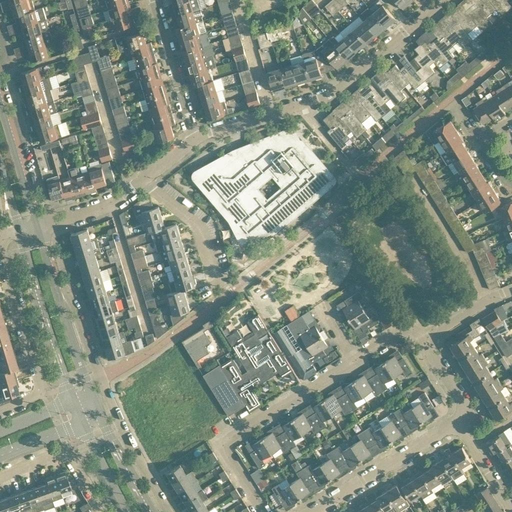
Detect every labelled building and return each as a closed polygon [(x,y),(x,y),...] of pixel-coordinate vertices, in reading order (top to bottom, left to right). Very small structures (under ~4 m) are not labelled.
[(32,0),(24,0),(12,4),(13,8),(15,15),(35,9),(32,0)] [(106,0),(109,9),(129,3),(128,0),(106,0)] [(185,0),(169,5),(173,16),(200,8),(201,8),(198,0),(185,0)] [(313,0),(310,0),(302,7),(307,12),(316,4),(313,0)] [(344,6),(338,0),(331,0),(330,1),(338,11),(344,6)] [(382,0),(379,0),(369,8),(373,13),(386,28),(396,20),(383,4),(385,3),(382,0)] [(412,1),(411,0),(394,0),(402,9),(412,1)] [(472,0),(476,5),(472,9),(487,27),(492,23),(487,17),(491,13),(480,0),(472,0)] [(480,0),(491,13),(496,9),(502,15),(507,11),(497,0),(480,0)] [(497,0),(507,11),(510,15),(511,16),(511,15),(511,6),(506,0),(497,0)] [(325,6),(333,15),(338,11),(330,1),(325,6)] [(109,9),(112,19),(132,13),(129,3),(109,9)] [(222,14),(233,11),(231,4),(220,7),(222,14)] [(321,10),(316,4),(307,12),(311,18),(321,10)] [(458,5),(454,8),(478,36),(487,27),(472,9),(467,13),(459,4),(458,5)] [(35,9),(15,15),(18,27),(39,21),(46,18),(43,7),(35,9)] [(200,8),(173,16),(176,28),(196,22),(202,20),(203,20),(201,16),(203,16),(200,8)] [(451,11),(449,12),(457,21),(452,25),(468,44),(473,39),(478,36),(454,8),(451,11)] [(235,18),(233,11),(222,14),(224,21),(235,18)] [(132,13),(112,19),(115,29),(135,23),(132,13)] [(373,13),(363,21),(376,36),(386,28),(373,13)] [(91,14),(80,17),(81,21),(83,28),(88,26),(94,24),(91,14)] [(18,27),(22,38),(49,30),(46,18),(18,27)] [(439,21),(435,24),(453,45),(456,49),(459,51),(463,48),(468,44),(452,25),(448,29),(440,20),(439,21)] [(363,21),(353,29),(366,44),(376,36),(363,21)] [(176,28),(180,39),(200,33),(196,22),(176,28)] [(432,27),(430,28),(438,38),(433,42),(449,60),(452,64),(456,60),(453,56),(454,56),(451,53),(456,49),(453,45),(435,24),(432,27)] [(88,26),(83,28),(87,40),(91,38),(90,33),(88,26)] [(227,30),(229,37),(240,34),(237,27),(227,30)] [(281,28),(257,35),(258,41),(271,38),(272,41),(284,37),(282,32),(281,28)] [(353,29),(344,37),(357,52),(366,44),(353,29)] [(22,38),(25,50),(46,44),(53,42),(49,30),(22,38)] [(123,36),(115,38),(120,52),(131,48),(147,43),(146,43),(143,32),(124,37),(124,35),(123,36)] [(180,39),(183,51),(203,45),(200,33),(180,39)] [(81,34),(75,36),(77,40),(79,48),(84,47),(82,41),(81,38),(82,38),(81,34)] [(229,37),(233,48),(243,45),(240,34),(229,37)] [(503,34),(498,38),(502,43),(507,39),(503,34)] [(333,35),(329,39),(347,60),(357,52),(344,37),(338,41),(333,35)] [(420,37),(416,40),(419,44),(434,62),(439,68),(443,72),(450,66),(447,61),(449,60),(433,42),(429,45),(424,40),(420,35),(419,36),(420,37)] [(258,41),(260,48),(273,45),(271,38),(258,41)] [(337,68),(347,60),(329,39),(329,38),(317,49),(317,50),(328,71),(329,71),(335,66),(337,68)] [(497,39),(492,43),(496,48),(501,44),(497,39)] [(147,43),(131,48),(134,58),(154,52),(151,41),(146,43),(147,43)] [(46,44),(25,50),(29,61),(49,55),(46,44)] [(96,44),(88,46),(93,61),(98,60),(101,59),(96,44)] [(412,64),(411,65),(425,80),(435,72),(429,65),(434,62),(419,44),(414,48),(419,54),(414,58),(421,67),(417,70),(412,64)] [(183,51),(187,62),(207,56),(203,45),(183,51)] [(233,48),(236,60),(247,57),(243,45),(233,48)] [(302,54),(303,57),(304,61),(310,80),(322,77),(321,73),(328,71),(317,50),(302,54)] [(87,52),(73,57),(77,68),(85,66),(85,64),(90,62),(87,52)] [(134,58),(137,69),(157,63),(154,52),(134,58)] [(482,52),(478,55),(479,57),(482,60),(483,60),(487,56),(487,55),(484,52),(482,52)] [(101,59),(98,60),(100,68),(112,65),(109,55),(100,57),(101,59)] [(207,56),(187,62),(190,74),(210,68),(216,66),(212,55),(207,56)] [(236,60),(238,67),(249,64),(247,57),(236,60)] [(482,60),(479,57),(469,65),(472,69),(482,60)] [(304,61),(292,65),(298,84),(310,80),(304,61)] [(502,67),(506,72),(511,67),(511,66),(509,62),(502,67)] [(137,69),(132,70),(135,79),(140,78),(140,79),(160,73),(157,63),(137,69)] [(395,64),(390,69),(405,86),(409,82),(415,88),(425,80),(411,65),(407,68),(405,65),(400,70),(395,64)] [(472,69),(469,65),(468,64),(460,71),(464,75),(472,69)] [(112,65),(100,68),(103,77),(114,74),(112,65)] [(292,65),(280,68),(286,88),(298,84),(292,65)] [(42,66),(21,72),(25,84),(45,78),(42,66)] [(190,74),(193,86),(214,79),(210,68),(190,74)] [(250,68),(240,72),(241,76),(243,83),(253,80),(251,73),(250,68)] [(286,88),(280,68),(267,72),(273,91),(286,88)] [(390,78),(385,82),(401,101),(406,96),(400,90),(405,86),(390,69),(385,73),(390,78)] [(494,74),(497,79),(504,74),(500,69),(494,74)] [(87,70),(76,74),(78,80),(89,77),(87,70)] [(140,79),(143,89),(163,83),(160,73),(140,79)] [(25,84),(20,85),(23,96),(51,88),(53,88),(49,76),(45,78),(25,84)] [(104,79),(106,89),(118,85),(115,76),(104,79)] [(450,81),(453,85),(460,79),(457,76),(450,81)] [(78,80),(82,92),(92,89),(89,77),(78,80)] [(193,86),(197,97),(222,89),(224,89),(221,77),(214,79),(193,86)] [(373,77),(368,81),(386,102),(390,98),(396,105),(401,101),(385,82),(381,86),(373,77)] [(487,78),(481,83),(485,88),(491,83),(487,78)] [(255,87),(253,80),(243,83),(245,90),(255,87)] [(364,84),(363,85),(370,94),(366,98),(382,117),(386,113),(391,109),(391,108),(386,102),(368,81),(364,84)] [(508,82),(502,86),(511,101),(511,83),(510,85),(508,82)] [(143,89),(146,99),(166,93),(163,83),(143,89)] [(106,89),(110,99),(121,96),(118,85),(106,89)] [(497,93),(494,95),(505,114),(505,113),(504,111),(511,105),(511,101),(502,86),(496,90),(497,93)] [(23,96),(27,108),(47,102),(54,100),(51,88),(23,96)] [(92,89),(82,92),(83,97),(85,103),(95,100),(94,93),(92,89)] [(222,89),(197,97),(200,108),(205,107),(225,101),(225,100),(226,100),(222,89)] [(435,92),(430,96),(434,101),(439,97),(435,92)] [(146,99),(149,109),(169,103),(166,93),(146,99)] [(354,93),(348,97),(366,118),(371,115),(376,121),(382,117),(366,98),(361,102),(354,93)] [(482,98),(482,99),(495,120),(505,114),(494,95),(484,102),(482,98)] [(110,99),(113,109),(124,106),(121,96),(110,99)] [(260,103),(258,96),(248,99),(250,106),(260,103)] [(462,99),(466,106),(471,103),(466,96),(462,99)] [(344,100),(338,105),(362,133),(367,129),(362,122),(366,118),(348,97),(345,100),(344,100)] [(495,120),(482,99),(475,103),(477,106),(473,108),(483,124),(493,117),(495,120)] [(95,100),(85,103),(88,114),(88,115),(99,112),(95,100)] [(227,108),(225,101),(205,107),(208,119),(234,111),(232,106),(227,108)] [(27,108),(30,119),(51,113),(47,102),(27,108)] [(149,109),(152,119),(172,113),(169,103),(149,109)] [(332,111),(329,114),(347,134),(352,131),(357,137),(362,133),(338,105),(331,111),(332,111)] [(421,105),(415,111),(418,114),(424,109),(421,105)] [(113,109),(116,119),(127,116),(124,106),(113,109)] [(51,113),(30,119),(34,131),(34,132),(38,130),(59,124),(61,123),(58,111),(51,113)] [(102,123),(99,112),(81,117),(84,129),(92,127),(92,126),(102,123)] [(152,119),(155,129),(175,123),(172,113),(152,119)] [(329,114),(323,119),(331,128),(327,131),(343,149),(346,147),(348,145),(345,142),(350,138),(347,134),(329,114)] [(116,119),(119,129),(130,126),(127,116),(116,119)] [(409,116),(402,122),(405,125),(412,120),(409,116)] [(440,140),(440,141),(457,130),(450,120),(441,126),(438,121),(426,131),(434,144),(440,140)] [(393,123),(390,127),(391,128),(393,130),(395,133),(398,131),(405,125),(402,122),(396,127),(393,123)] [(175,123),(155,129),(150,131),(154,142),(174,136),(171,125),(175,123)] [(59,124),(38,130),(39,132),(42,142),(51,139),(62,136),(59,124)] [(130,126),(119,129),(122,139),(133,136),(132,135),(139,133),(136,124),(130,126)] [(233,159),(233,158),(228,157),(196,172),(194,177),(195,178),(199,182),(213,199),(219,201),(220,200),(229,211),(229,216),(240,239),(245,241),(247,241),(263,236),(274,233),(278,228),(277,227),(311,198),(311,197),(315,197),(333,182),(334,177),(333,175),(309,147),(305,146),(296,136),(295,131),(294,129),(288,128),(287,129),(285,130),(254,142),(243,146),(240,151),(241,153),(233,159)] [(391,128),(387,132),(391,137),(394,134),(395,133),(393,130),(391,128)] [(440,140),(434,144),(440,155),(447,151),(462,141),(463,140),(457,130),(440,141),(440,140)] [(96,139),(97,144),(108,141),(106,136),(96,139)] [(133,136),(122,139),(125,151),(136,147),(133,136)] [(377,140),(375,142),(379,147),(381,146),(386,141),(382,136),(378,139),(377,140)] [(97,144),(98,149),(109,146),(108,141),(97,144)] [(447,151),(453,161),(468,151),(462,141),(447,151)] [(98,149),(99,152),(102,161),(113,158),(111,152),(109,146),(98,149)] [(374,151),(371,148),(365,153),(368,156),(374,151)] [(404,150),(394,158),(399,166),(405,176),(410,173),(404,163),(409,160),(404,150)] [(365,153),(365,152),(364,151),(354,160),(358,165),(368,156),(365,153)] [(413,151),(407,155),(410,159),(415,155),(413,151)] [(453,161),(459,171),(474,162),(468,151),(453,161)] [(409,160),(404,163),(410,173),(415,170),(425,164),(422,160),(413,166),(409,160)] [(90,170),(95,186),(115,180),(109,161),(101,164),(101,162),(89,166),(90,170)] [(459,171),(466,181),(481,172),(474,162),(459,171)] [(425,164),(415,170),(418,174),(422,180),(434,173),(430,167),(427,169),(425,164)] [(68,170),(70,176),(76,197),(86,194),(80,173),(78,167),(68,170)] [(95,186),(90,170),(80,173),(86,194),(96,191),(95,186)] [(466,181),(472,191),(488,181),(487,182),(481,172),(466,181)] [(434,173),(422,180),(428,190),(437,185),(435,180),(437,179),(434,173)] [(47,179),(53,199),(65,195),(60,179),(59,175),(47,179)] [(76,197),(70,176),(60,179),(65,195),(66,200),(76,197)] [(472,191),(478,201),(495,191),(488,181),(472,191)] [(437,185),(428,190),(431,194),(440,189),(437,185)] [(495,191),(478,201),(485,212),(501,201),(495,191)] [(142,210),(137,212),(140,223),(146,221),(162,216),(159,205),(153,207),(150,198),(146,195),(139,200),(142,210)] [(450,205),(447,201),(438,206),(441,211),(450,205)] [(511,201),(499,207),(504,218),(511,214),(511,201)] [(453,209),(450,205),(441,211),(444,215),(453,209)] [(335,218),(339,223),(346,219),(342,214),(335,218)] [(162,216),(146,221),(149,231),(153,230),(165,226),(165,225),(162,216)] [(451,227),(454,231),(463,225),(460,221),(451,227)] [(155,240),(155,241),(180,233),(176,223),(165,226),(153,230),(156,239),(155,240)] [(454,231),(456,235),(465,229),(463,225),(454,231)] [(71,233),(74,244),(91,239),(87,228),(71,233)] [(158,251),(160,251),(183,244),(180,233),(155,241),(158,251)] [(138,235),(127,238),(129,244),(130,248),(135,247),(134,244),(140,242),(138,235)] [(74,244),(78,254),(94,249),(100,248),(97,237),(91,239),(74,244)] [(474,243),(472,239),(462,245),(465,249),(474,243)] [(483,245),(481,241),(474,243),(465,249),(467,252),(473,249),(483,245)] [(112,248),(107,250),(109,256),(119,253),(117,247),(116,243),(110,244),(112,248)] [(160,251),(163,261),(186,254),(183,244),(160,251)] [(135,247),(130,248),(131,253),(133,259),(145,255),(143,249),(136,251),(135,247)] [(94,249),(78,254),(81,265),(97,260),(95,254),(101,252),(100,248),(94,249)] [(119,253),(109,256),(111,262),(115,261),(117,265),(122,263),(121,259),(119,253)] [(171,263),(173,269),(189,264),(186,254),(163,261),(165,265),(171,263)] [(145,255),(133,259),(135,265),(136,269),(141,267),(148,265),(145,255)] [(490,263),(488,258),(478,262),(480,267),(490,263)] [(81,265),(84,275),(100,270),(97,260),(81,265)] [(122,263),(117,265),(120,275),(125,274),(123,268),(122,263)] [(492,267),(490,263),(480,267),(482,271),(492,267)] [(173,269),(167,271),(170,281),(176,280),(192,275),(189,264),(173,269)] [(151,276),(149,269),(143,271),(141,267),(136,269),(139,279),(151,276)] [(100,270),(84,275),(87,285),(103,280),(111,278),(108,268),(100,270)] [(125,274),(120,275),(122,281),(123,286),(128,284),(127,280),(125,274)] [(170,281),(169,282),(173,292),(184,289),(195,285),(195,283),(197,283),(195,278),(193,278),(192,275),(176,280),(170,281)] [(148,288),(154,286),(151,276),(139,279),(142,290),(148,288)] [(87,285),(90,296),(106,291),(103,280),(87,285)] [(499,285),(497,280),(488,284),(490,289),(499,285)] [(145,300),(156,297),(154,291),(149,292),(148,288),(142,290),(145,300)] [(173,292),(167,293),(170,304),(187,299),(184,289),(173,292)] [(90,296),(93,306),(109,301),(108,296),(111,295),(109,290),(106,291),(90,296)] [(343,308),(349,318),(364,309),(358,300),(363,297),(359,290),(344,299),(348,305),(343,308)] [(93,306),(96,316),(113,311),(118,310),(115,299),(109,301),(93,306)] [(187,299),(170,304),(171,304),(168,305),(169,309),(170,310),(172,309),(174,314),(172,314),(171,316),(174,325),(185,316),(183,311),(190,309),(187,299)] [(290,320),(298,314),(291,304),(283,310),(290,320)] [(364,309),(349,318),(355,328),(360,325),(364,331),(365,330),(379,321),(375,315),(370,318),(364,309)] [(496,325),(502,322),(495,310),(489,314),(496,325)] [(96,316),(99,327),(116,322),(113,311),(96,316)] [(233,359),(222,366),(245,405),(249,410),(251,413),(249,410),(261,402),(252,388),(279,371),(283,377),(290,373),(293,379),(297,376),(258,314),(247,321),(257,336),(245,342),(237,329),(230,334),(226,328),(222,330),(226,336),(247,370),(242,373),(233,359)] [(489,314),(482,318),(489,329),(493,336),(500,333),(496,325),(489,314)] [(137,315),(125,318),(128,329),(135,327),(141,325),(137,315)] [(302,315),(287,324),(292,332),(296,339),(302,348),(322,335),(319,331),(316,325),(310,329),(307,323),(302,315)] [(387,317),(381,321),(386,328),(392,324),(387,317)] [(470,340),(473,339),(480,334),(476,327),(482,324),(479,318),(470,324),(471,325),(456,335),(459,340),(454,343),(450,345),(453,349),(466,370),(485,358),(482,353),(479,355),(470,340)] [(0,334),(9,331),(7,325),(5,326),(4,320),(0,321),(0,334)] [(206,326),(182,341),(199,368),(202,366),(197,359),(209,352),(205,345),(211,341),(204,330),(209,328),(209,327),(211,327),(213,325),(210,320),(203,324),(204,324),(206,326)] [(99,327),(103,337),(119,332),(116,322),(99,327)] [(154,326),(157,338),(169,328),(165,322),(154,326)] [(142,329),(141,325),(135,327),(137,331),(134,332),(136,338),(139,337),(144,336),(142,329)] [(364,331),(357,335),(363,343),(370,339),(365,330),(364,331)] [(0,346),(11,344),(9,338),(11,338),(9,331),(0,334),(0,346)] [(103,337),(106,347),(122,342),(120,337),(123,336),(122,331),(119,332),(103,337)] [(485,334),(491,345),(494,343),(487,332),(485,334)] [(145,335),(148,344),(155,340),(153,333),(145,335)] [(500,333),(493,336),(500,345),(506,357),(511,353),(511,351),(506,342),(500,333)] [(302,348),(299,349),(305,359),(307,357),(311,363),(326,354),(323,349),(328,345),(324,339),(322,335),(302,348)] [(122,342),(106,347),(109,358),(125,353),(125,355),(134,351),(131,340),(122,342)] [(0,359),(16,355),(14,349),(12,349),(11,344),(0,346),(0,359)] [(296,351),(289,355),(304,380),(317,371),(313,364),(308,367),(306,367),(296,351)] [(0,372),(12,369),(18,367),(16,362),(18,361),(16,355),(0,359),(0,372)] [(394,355),(384,361),(394,376),(403,371),(406,376),(412,372),(403,357),(398,360),(394,355)] [(509,367),(504,358),(503,356),(500,358),(506,369),(509,367)] [(474,384),(481,394),(500,382),(497,377),(494,379),(486,365),(488,363),(485,358),(466,370),(472,380),(473,380),(476,383),(474,384)] [(378,373),(372,376),(382,391),(388,387),(385,382),(394,376),(384,361),(374,368),(378,373)] [(229,415),(245,405),(222,366),(220,363),(203,374),(229,415)] [(0,384),(17,380),(15,374),(14,374),(12,369),(0,372),(0,384)] [(364,374),(354,380),(363,395),(372,390),(376,395),(382,391),(372,376),(367,379),(364,374)] [(428,377),(420,383),(423,388),(432,383),(428,377)] [(0,391),(0,404),(12,400),(10,395),(19,393),(19,392),(17,386),(19,386),(17,380),(0,384),(0,387),(1,391),(0,391)] [(347,392),(342,395),(351,410),(357,406),(354,401),(363,395),(354,380),(344,387),(347,392)] [(500,382),(481,394),(487,405),(489,404),(491,408),(490,408),(496,419),(505,414),(507,417),(511,413),(511,402),(510,404),(501,389),(503,387),(500,382)] [(422,401),(413,406),(422,421),(432,415),(429,410),(434,407),(425,392),(418,396),(422,401)] [(333,393),(323,400),(333,415),(342,409),(345,414),(346,413),(350,411),(351,410),(342,395),(337,398),(333,393)] [(317,411),(311,414),(321,429),(327,425),(324,420),(333,415),(323,400),(313,406),(317,411)] [(400,407),(394,411),(403,426),(409,423),(412,428),(422,421),(413,406),(403,412),(400,407)] [(388,415),(379,420),(382,425),(391,441),(395,438),(401,434),(398,429),(403,426),(394,411),(388,415)] [(303,412),(293,419),(302,434),(311,428),(314,433),(321,429),(311,414),(306,418),(303,412)] [(286,430),(281,433),(290,448),(296,444),(293,439),(302,434),(293,419),(283,425),(286,430)] [(370,426),(364,430),(373,445),(378,442),(381,447),(391,441),(382,425),(373,431),(370,426)] [(499,436),(486,444),(492,455),(497,451),(511,443),(511,442),(511,441),(511,430),(510,427),(504,431),(500,433),(498,434),(499,436)] [(361,439),(351,445),(361,460),(371,453),(368,448),(373,445),(364,430),(357,434),(361,439)] [(272,431),(262,438),(272,453),(281,447),(284,452),(290,448),(281,433),(276,437),(272,431)] [(272,453),(262,438),(252,444),(256,449),(250,453),(259,468),(266,464),(263,458),(272,453)] [(497,451),(503,462),(511,456),(511,443),(497,451)] [(339,445),(333,449),(342,464),(348,461),(351,466),(361,460),(351,445),(342,450),(339,445)] [(449,448),(460,467),(471,460),(462,447),(452,453),(449,448)] [(447,456),(442,459),(450,473),(454,479),(464,473),(460,467),(449,448),(444,451),(447,456)] [(330,458),(321,464),(330,479),(340,473),(337,467),(342,464),(333,449),(327,453),(330,458)] [(511,456),(503,462),(510,472),(511,470),(511,456)] [(442,459),(431,466),(432,467),(441,481),(443,484),(453,478),(450,473),(442,459)] [(305,461),(300,464),(303,468),(312,483),(317,480),(320,485),(330,479),(321,464),(312,469),(309,464),(307,465),(305,461)] [(166,473),(172,482),(186,474),(180,464),(166,473)] [(441,481),(432,467),(422,473),(431,487),(441,481)] [(300,477),(290,483),(300,498),(310,492),(307,486),(312,483),(303,468),(296,472),(300,477)] [(186,474),(172,482),(177,491),(191,483),(197,479),(191,470),(186,474)] [(65,471),(55,475),(63,497),(72,494),(72,492),(70,488),(76,486),(73,478),(72,478),(68,480),(65,471)] [(415,478),(412,480),(420,494),(421,494),(423,498),(426,503),(437,497),(433,492),(431,487),(422,473),(421,471),(414,476),(415,478)] [(55,475),(44,479),(46,483),(54,505),(55,506),(65,503),(63,497),(55,475)] [(420,494),(410,477),(404,481),(404,483),(405,484),(401,486),(410,500),(420,494)] [(265,479),(258,483),(261,488),(268,484),(265,479)] [(45,483),(36,487),(44,509),(45,511),(56,511),(55,506),(54,505),(46,483),(45,483)] [(177,491),(183,501),(197,492),(191,483),(177,491)] [(300,498),(290,483),(281,488),(278,483),(272,487),(281,502),(287,499),(290,504),(300,498)] [(397,485),(386,491),(399,511),(409,504),(405,498),(397,485)] [(487,487),(487,486),(476,493),(480,499),(491,492),(487,487)] [(36,487),(26,490),(33,511),(36,511),(44,509),(36,487)] [(197,492),(183,501),(189,510),(203,501),(208,498),(202,489),(197,492)] [(33,511),(26,490),(16,494),(22,511),(33,511)] [(376,496),(375,496),(385,511),(397,511),(399,511),(386,491),(376,497),(376,496)] [(480,499),(483,505),(494,498),(491,492),(480,499)] [(22,511),(16,494),(5,498),(10,511),(22,511)] [(366,503),(365,503),(371,511),(385,511),(375,496),(369,500),(370,503),(367,505),(366,503)] [(10,511),(5,498),(0,499),(0,511),(10,511)] [(189,510),(190,511),(205,511),(208,510),(203,501),(189,510)] [(467,501),(463,504),(467,511),(471,508),(467,501)] [(88,502),(80,507),(82,511),(83,511),(88,509),(91,507),(88,502)] [(360,509),(356,511),(371,511),(365,503),(358,507),(360,509)]
